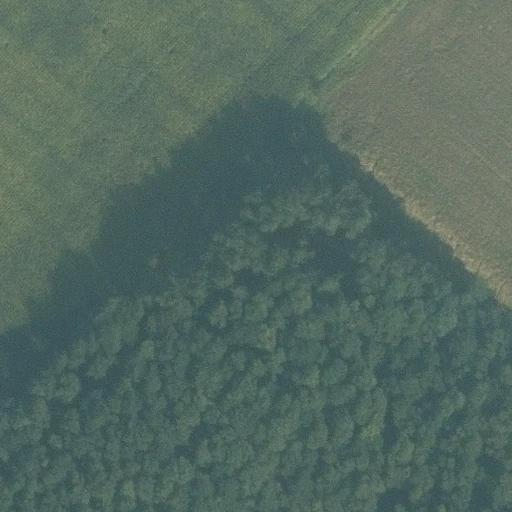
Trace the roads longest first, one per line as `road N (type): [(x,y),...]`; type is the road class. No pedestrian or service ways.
road 1 (track): [(0,501),(230,266),(268,251),(319,246),(344,262),(337,302),(314,332),(222,408),(152,511)]
road 2 (track): [(375,511),(380,381),(364,328)]
